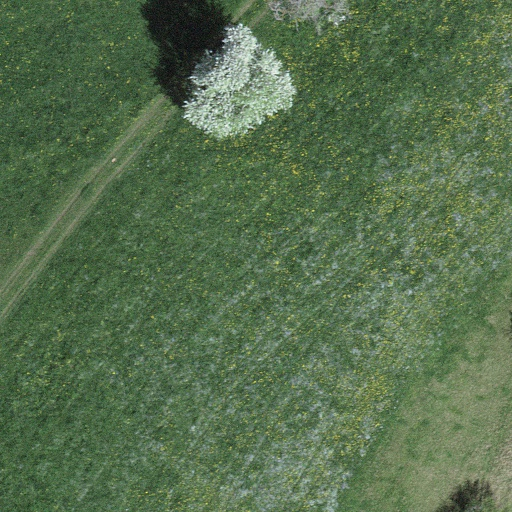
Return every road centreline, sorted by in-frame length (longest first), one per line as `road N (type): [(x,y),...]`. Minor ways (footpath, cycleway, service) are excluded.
road 1 (track): [(256,0),(57,233),(0,315)]
road 2 (track): [(138,138),(0,184)]
